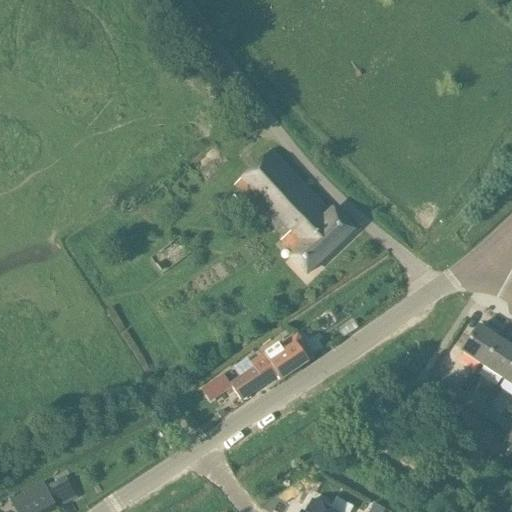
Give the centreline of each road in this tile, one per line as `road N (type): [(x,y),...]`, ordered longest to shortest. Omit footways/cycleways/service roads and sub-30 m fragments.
road 1 (residential): [(106,511),(435,290)]
road 2 (residential): [(435,290),(290,148),(185,0)]
